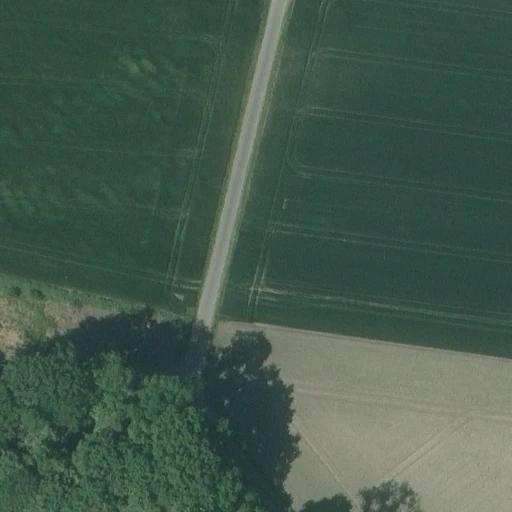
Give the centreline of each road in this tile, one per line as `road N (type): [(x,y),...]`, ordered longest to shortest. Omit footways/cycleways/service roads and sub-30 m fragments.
road 1 (unclassified): [(277,0),(230,172),(194,376),(285,511)]
road 2 (unknown): [(0,275),(205,312)]
